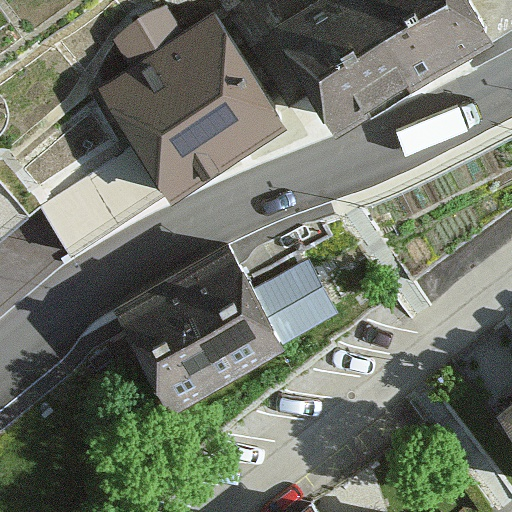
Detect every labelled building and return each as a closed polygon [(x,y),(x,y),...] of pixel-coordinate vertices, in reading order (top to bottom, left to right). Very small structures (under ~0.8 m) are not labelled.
[(321,0),(273,28),(332,129),(490,42),(466,0),(321,0)] [(99,88),(168,201),(284,129),(213,14),(99,88)] [(227,256),(110,326),(170,424),(287,355),(227,256)] [(511,404),(502,412),(511,425),(511,404)] [(330,511),(319,497),(300,511),(395,511),(390,504),(358,509),(354,511),(330,511)]
